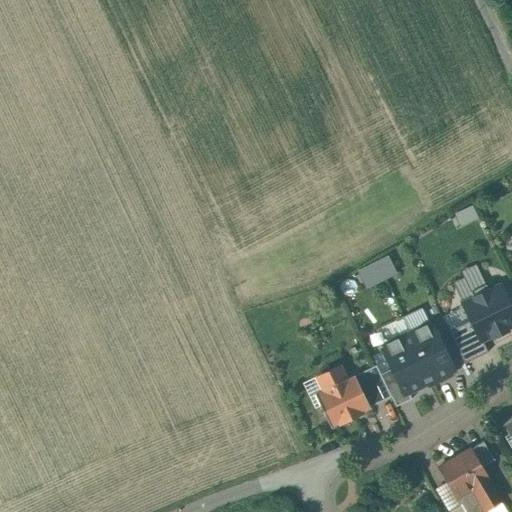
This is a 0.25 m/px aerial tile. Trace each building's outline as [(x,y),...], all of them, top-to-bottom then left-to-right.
[(462,303),(480,340),(511,324),(511,310),(500,285),(462,303)] [(381,346),(405,395),(455,371),(431,322),(381,346)] [(371,407),(355,375),(347,379),(340,364),(315,377),(322,391),(315,395),(331,427),(338,423),(339,425),(364,413),(363,411),(371,407)] [(376,365),(355,375),(371,407),(392,396),(376,365)] [(494,458),(483,440),(470,447),(481,466),(494,458)] [(470,447),(437,467),(455,497),(487,478),(488,477),(481,466),(470,447)] [(487,478),(455,497),(459,504),(461,503),(466,511),(486,511),(485,510),(500,501),(487,478)] [(459,504),(447,511),(466,511),(461,503),(459,504)]
